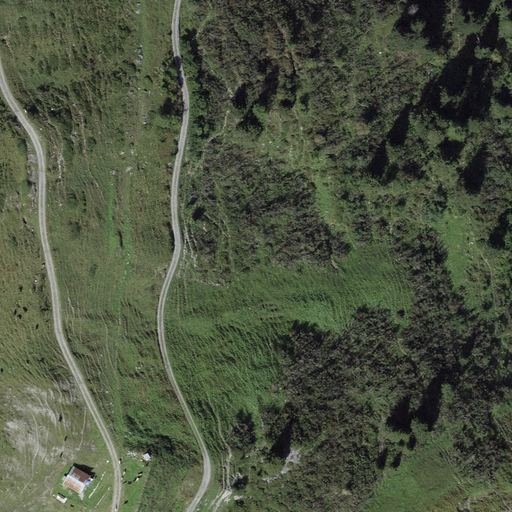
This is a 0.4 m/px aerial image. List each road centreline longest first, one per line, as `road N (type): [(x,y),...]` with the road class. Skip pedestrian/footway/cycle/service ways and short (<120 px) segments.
road 1 (track): [(188,511),(206,457),(165,359),(160,310),(179,236),(177,174),(188,121),(174,36),(178,0)]
road 2 (track): [(0,70),(34,146),(59,338),(114,461),(112,511)]
